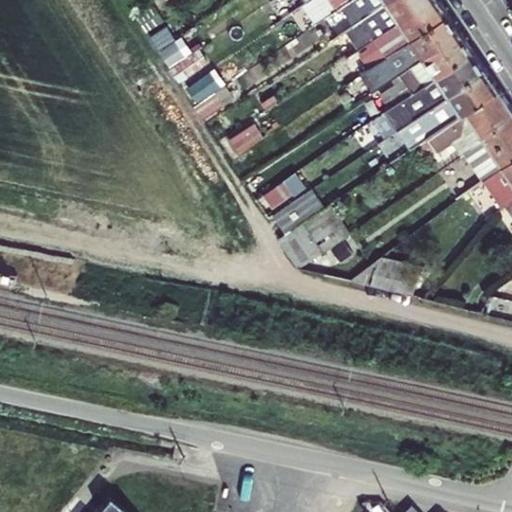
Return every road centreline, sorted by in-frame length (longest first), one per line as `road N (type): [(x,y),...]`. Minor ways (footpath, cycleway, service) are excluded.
road 1 (unclassified): [(0,395),(302,460)]
road 2 (track): [(282,279),(222,279),(0,237)]
road 3 (residential): [(302,460),(511,503)]
road 4 (track): [(191,120),(119,0)]
